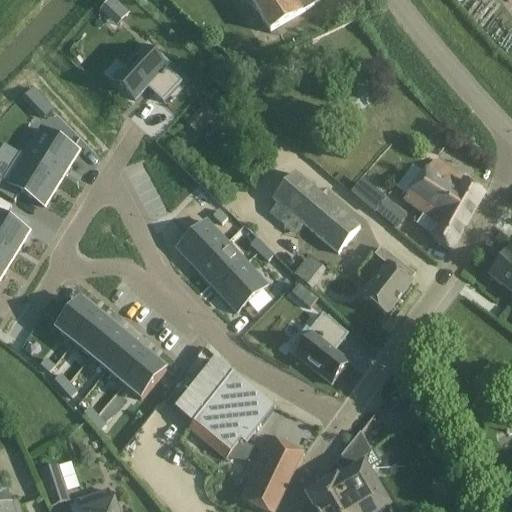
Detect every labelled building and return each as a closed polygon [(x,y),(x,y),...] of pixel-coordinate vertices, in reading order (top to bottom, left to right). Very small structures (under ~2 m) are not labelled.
[(246,0),(271,37),(314,8),(308,0),(246,0)] [(118,27),(128,16),(112,1),(102,12),(118,27)] [(145,50),(114,83),(135,102),(147,89),(163,104),(180,86),(164,71),(166,69),(145,50)] [(25,157),(24,158),(62,182),(79,154),(41,130),(25,157)] [(0,180),(0,195),(14,205),(21,194),(45,209),(62,182),(24,158),(25,157),(21,155),(3,183),(0,180)] [(451,253),(483,197),(435,161),(404,203),(423,217),(416,226),(433,239),(433,240),(451,253)] [(277,207),(269,217),(281,227),(289,217),(338,257),(359,231),(294,177),(273,203),(277,207)] [(200,194),(188,205),(197,215),(209,204),(200,194)] [(0,254),(12,262),(29,235),(5,220),(12,209),(0,202),(0,254)] [(387,202),(377,214),(397,230),(407,218),(387,202)] [(207,224),(177,251),(197,273),(227,245),(207,224)] [(256,242),(250,248),(259,256),(265,250),(256,242)] [(227,245),(197,273),(217,294),(247,266),(227,245)] [(265,250),(259,256),(268,264),(274,258),(265,250)] [(387,268),(362,301),(387,320),(412,287),(409,285),(415,278),(381,252),(375,259),(387,268)] [(511,253),(511,252),(490,279),(511,296),(511,253)] [(0,281),(12,262),(0,254),(0,281)] [(311,258),(296,277),(311,290),(326,271),(311,258)] [(247,266),(217,294),(237,316),(267,288),(247,266)] [(317,301),(299,287),(292,296),(310,311),(317,301)] [(81,302),(56,332),(74,346),(99,316),(81,302)] [(99,316),(74,346),(90,360),(115,330),(99,316)] [(306,331),(288,353),(331,387),(349,365),(335,354),(349,337),(323,317),(310,334),(306,331)] [(115,330),(90,360),(107,374),(132,344),(115,330)] [(132,344),(107,374),(124,388),(149,358),(132,344)] [(149,358),(124,388),(141,402),(166,372),(149,358)] [(46,361),(41,367),(50,375),(55,369),(46,361)] [(215,361),(175,410),(194,426),(189,433),(226,463),(242,444),(246,447),(276,411),(215,361)] [(61,377),(55,383),(63,392),(69,386),(61,377)] [(69,386),(63,392),(71,401),(77,395),(69,386)] [(90,410),(84,416),(92,424),(98,419),(90,410)] [(98,419),(92,424),(100,433),(106,428),(98,419)] [(370,451),(360,435),(337,465),(346,480),(339,484),(338,483),(308,500),(314,511),(388,511),(390,511),(367,473),(381,465),(373,450),(370,451)] [(253,466),(250,464),(242,481),(251,485),(242,504),(258,511),(277,511),(303,458),(266,440),(253,466)] [(71,504),(58,468),(40,474),(52,510),(71,504)] [(1,497),(0,492),(0,511),(19,511),(19,509),(13,510),(8,494),(1,497)] [(109,495),(80,504),(70,508),(71,511),(118,511),(116,505),(114,505),(109,495)]
